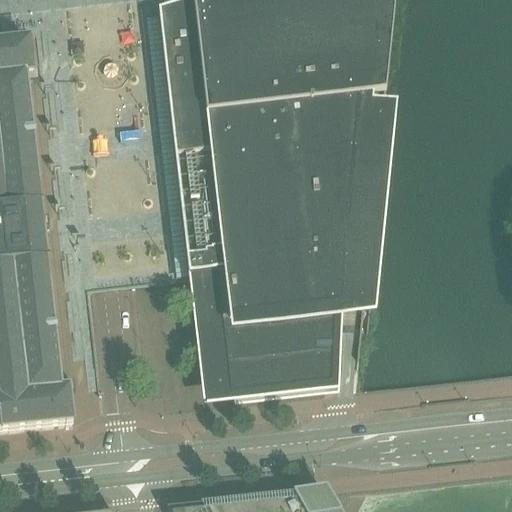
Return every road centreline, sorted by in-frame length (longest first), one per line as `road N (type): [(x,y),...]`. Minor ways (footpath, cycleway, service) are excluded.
road 1 (primary): [(511,412),(126,455)]
road 2 (primary): [(131,479),(511,442)]
road 3 (primary): [(126,455),(0,470)]
